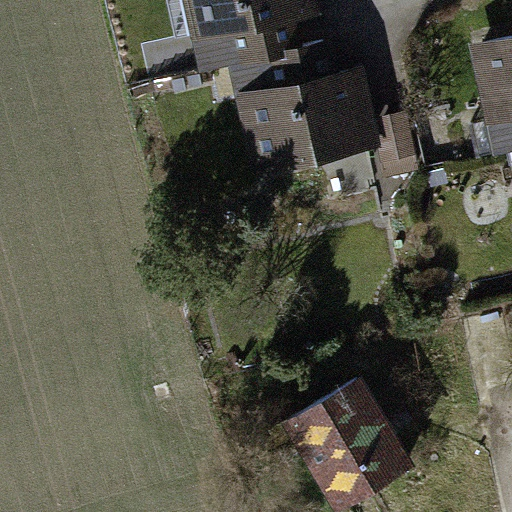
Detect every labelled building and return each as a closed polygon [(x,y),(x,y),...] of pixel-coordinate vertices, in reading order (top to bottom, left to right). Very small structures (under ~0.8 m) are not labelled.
[(306,0),(197,0),(205,33),(226,28),(233,60),(262,53),(294,46),(287,15),(309,10),(306,0)] [(511,35),(483,41),(499,114),(472,120),(480,154),(507,148),(511,146),(511,35)] [(324,40),(294,46),(262,53),(269,86),(250,90),(266,164),(367,142),(356,88),(343,91),(338,71),(331,73),(324,40)] [(408,122),(378,129),(388,171),(417,164),(408,122)] [(356,375),(289,416),(341,500),(430,446),(415,421),(392,435),(356,375)]
